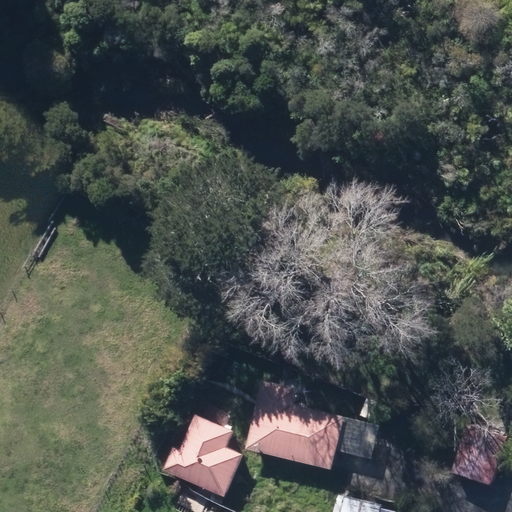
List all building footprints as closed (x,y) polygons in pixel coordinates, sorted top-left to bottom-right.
[(247,448),(331,469),(336,449),(372,458),(380,427),(295,406),(299,391),(263,383),(247,448)] [(361,416),(379,423),(386,407),(367,399),(361,416)] [(163,464),(221,495),(243,456),(226,447),(234,431),(199,412),(180,447),(174,443),(163,464)] [(230,498),(241,505),(246,498),(235,491),(230,498)] [(383,511),(385,503),(339,494),(334,511),(383,511)]
